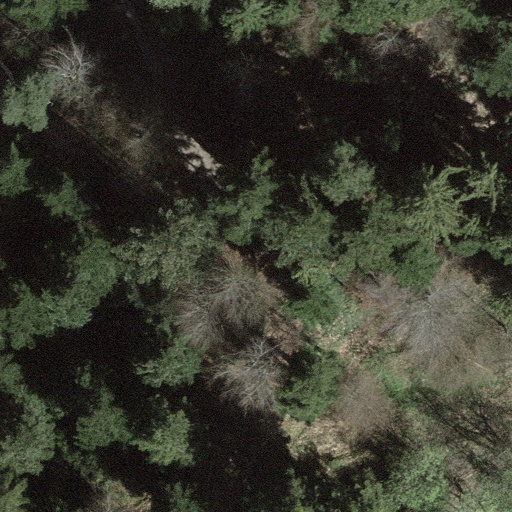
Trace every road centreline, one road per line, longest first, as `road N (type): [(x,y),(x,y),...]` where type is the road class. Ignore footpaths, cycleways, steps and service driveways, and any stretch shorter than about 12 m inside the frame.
road 1 (track): [(253,511),(278,419),(273,224)]
road 2 (track): [(139,0),(198,149),(273,224)]
road 3 (track): [(273,224),(345,245),(426,253),(511,248)]
road 4 (track): [(426,253),(278,419)]
